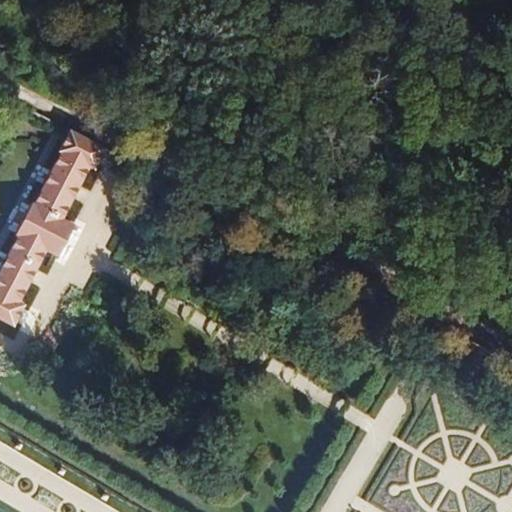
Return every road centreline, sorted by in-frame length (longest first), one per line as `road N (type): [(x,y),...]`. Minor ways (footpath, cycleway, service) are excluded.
road 1 (track): [(0,85),(511,351)]
road 2 (track): [(511,503),(80,254)]
